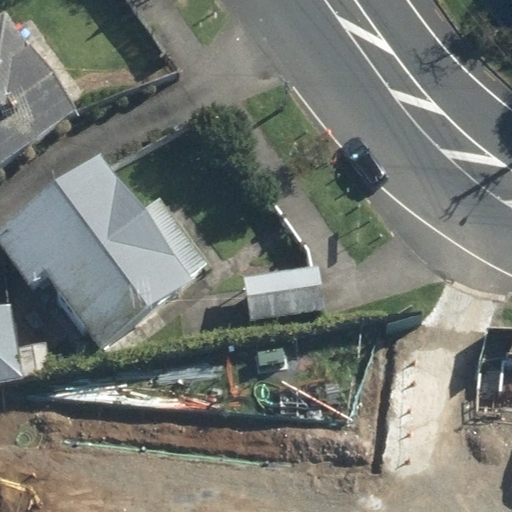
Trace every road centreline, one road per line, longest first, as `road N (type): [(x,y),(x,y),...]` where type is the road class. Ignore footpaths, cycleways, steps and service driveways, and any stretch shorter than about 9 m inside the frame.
road 1 (track): [(410,488),(429,364),(511,208)]
road 2 (secondary): [(347,0),(443,129),(511,184)]
